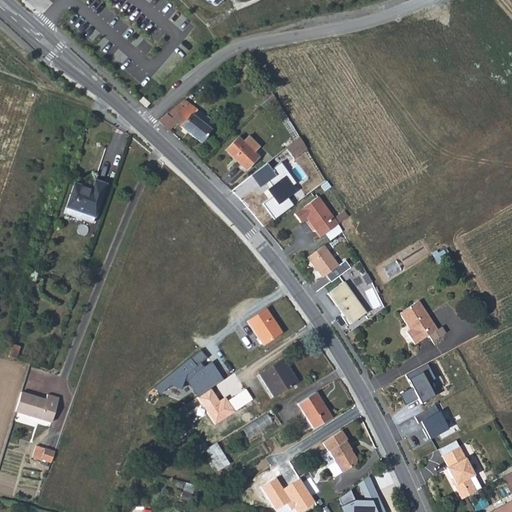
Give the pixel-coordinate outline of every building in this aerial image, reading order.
[(271,93),(257,106),(262,111),(275,99),(271,93)] [(158,120),(169,131),(176,123),(200,141),(209,129),(201,122),(205,116),(184,98),(158,120)] [(282,147),(291,158),(305,147),(298,135),(282,147)] [(249,137),(243,142),(238,137),(225,150),(244,170),(257,156),(254,153),(259,147),(249,137)] [(88,191),(71,186),(63,210),(92,220),(104,184),(91,180),(88,191)] [(309,219),(320,238),(338,227),(321,199),(297,214),(302,223),(309,219)] [(325,247),(309,258),(324,279),(340,267),(325,247)] [(363,279),(368,287),(372,284),(368,276),(363,279)] [(367,315),(345,284),(330,295),(351,326),(367,315)] [(405,332),(413,344),(429,335),(425,329),(433,324),(418,301),(399,313),(406,325),(409,324),(411,328),(409,329),(405,332)] [(279,333),(264,310),(245,323),(261,345),(279,333)] [(425,329),(429,335),(433,341),(445,333),(441,326),(436,330),(433,324),(425,329)] [(296,380),(282,358),(258,374),(273,396),(296,380)] [(331,417),(314,391),(296,402),(313,428),(331,417)] [(48,400),(46,405),(20,396),(15,415),(51,428),(59,404),(48,400)] [(322,442),(327,449),(320,454),(335,476),(342,471),(343,472),(356,463),(357,458),(346,441),(348,439),(342,429),(322,442)] [(454,440),(437,449),(441,456),(457,447),(454,440)] [(214,471),(227,464),(215,442),(202,450),(214,471)] [(457,447),(441,456),(447,468),(445,468),(454,484),(452,485),(456,493),(468,486),(470,483),(467,478),(472,475),(457,447)] [(42,466),(50,469),(51,465),(54,458),(36,452),(32,464),(41,467),(42,466)] [(511,511),(511,473),(503,478),(511,493),(511,503),(495,511),(511,511)]
